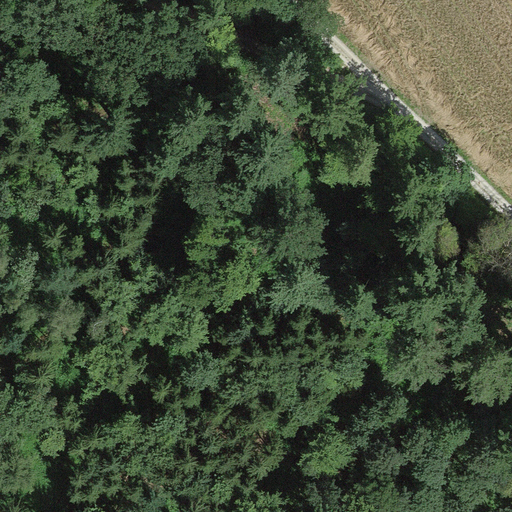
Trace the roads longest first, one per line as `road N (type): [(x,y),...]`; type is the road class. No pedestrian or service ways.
road 1 (track): [(151,0),(403,113),(511,216)]
road 2 (track): [(403,113),(283,0)]
